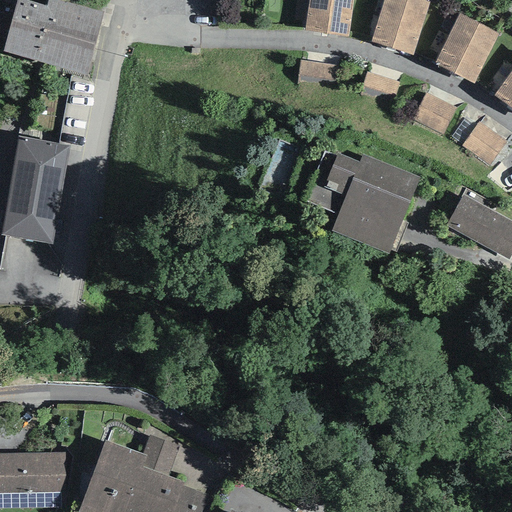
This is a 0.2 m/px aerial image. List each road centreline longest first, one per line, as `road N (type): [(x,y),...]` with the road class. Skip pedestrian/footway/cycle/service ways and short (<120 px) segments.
road 1 (residential): [(325,511),(141,403),(96,395),(0,397)]
road 2 (residential): [(83,216),(122,0)]
